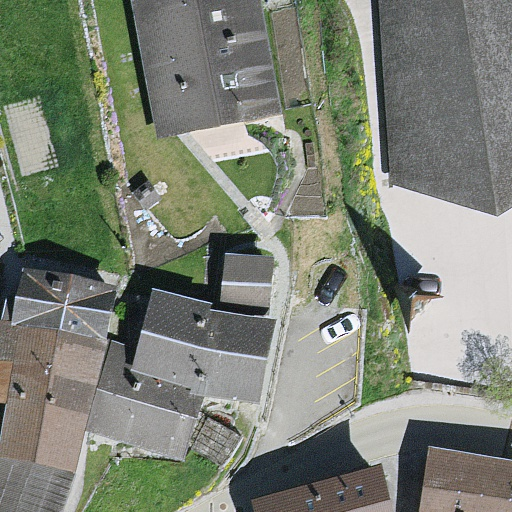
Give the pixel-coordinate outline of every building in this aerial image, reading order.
[(282,0),(187,0),(148,6),(170,139),(302,117),(282,0)] [(511,0),(384,0),(395,179),(496,201),(511,191),(511,0)] [(302,269),(248,262),(243,303),(297,309),(302,269)] [(117,285),(24,268),(12,322),(107,339),(117,285)] [(211,303),(154,289),(138,345),(132,370),(202,392),(260,405),(274,319),(210,308),(211,303)] [(132,370),(138,345),(107,339),(12,322),(0,320),(0,361),(13,364),(0,437),(0,453),(74,472),(85,430),(186,459),(202,392),(132,370)] [(0,511),(61,511),(74,472),(0,453),(0,511)] [(427,511),(414,460),(267,498),(270,511),(511,511),(511,472),(444,463),(437,511),(427,511)]
